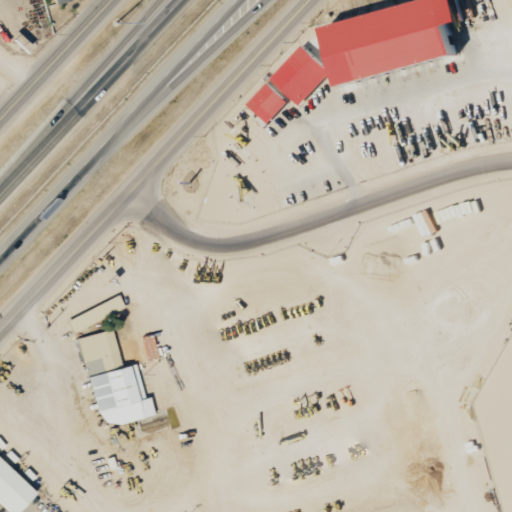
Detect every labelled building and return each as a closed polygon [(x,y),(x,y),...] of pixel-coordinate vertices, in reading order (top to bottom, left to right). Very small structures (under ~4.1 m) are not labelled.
[(442,0),(329,25),(342,85),(460,59),(453,26),(467,23),(461,0),(442,0)] [(333,73),(303,46),(249,105),(270,124),(293,98),(302,106),(333,73)] [(123,309),(117,296),(65,319),(70,331),(123,309)] [(77,337),(96,427),(152,416),(148,397),(141,398),(134,364),(119,367),(111,330),(77,337)] [(15,511),(33,492),(0,461),(0,503),(9,511),(15,511)]
